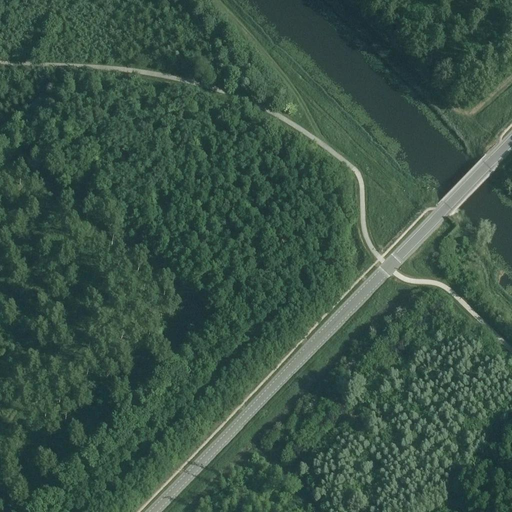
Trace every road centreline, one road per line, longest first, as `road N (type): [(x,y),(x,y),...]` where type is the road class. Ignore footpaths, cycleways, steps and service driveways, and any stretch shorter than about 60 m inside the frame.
road 1 (unclassified): [(150,511),(511,139)]
road 2 (track): [(429,224),(213,0)]
road 3 (track): [(465,111),(347,0)]
